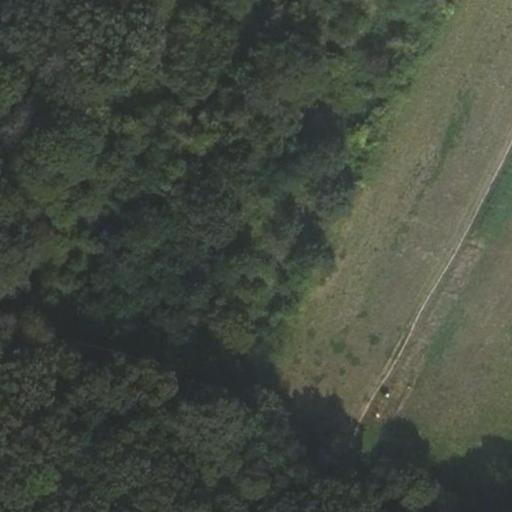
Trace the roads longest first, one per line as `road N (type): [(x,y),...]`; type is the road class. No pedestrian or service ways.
road 1 (track): [(376,441),(205,347),(36,283),(0,282)]
road 2 (track): [(376,441),(511,192)]
road 3 (track): [(511,505),(479,498),(376,441)]
